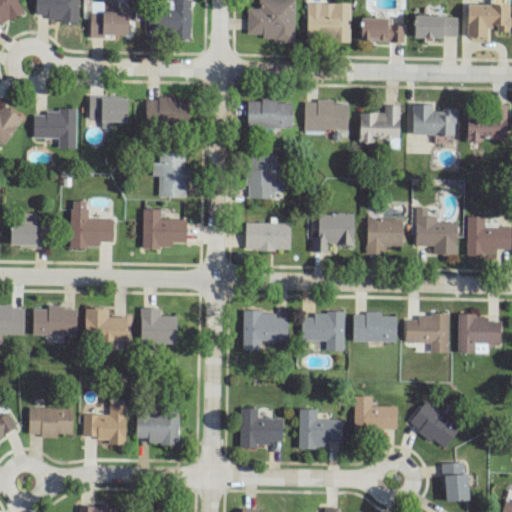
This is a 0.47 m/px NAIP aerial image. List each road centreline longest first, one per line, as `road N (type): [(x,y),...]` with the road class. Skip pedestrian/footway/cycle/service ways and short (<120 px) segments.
road 1 (residential): [(205,511),(217,0)]
road 2 (residential): [(0,274),(511,284)]
road 3 (residential): [(511,72),(48,63)]
road 4 (residential): [(24,511),(51,483),(97,472),(376,478)]
